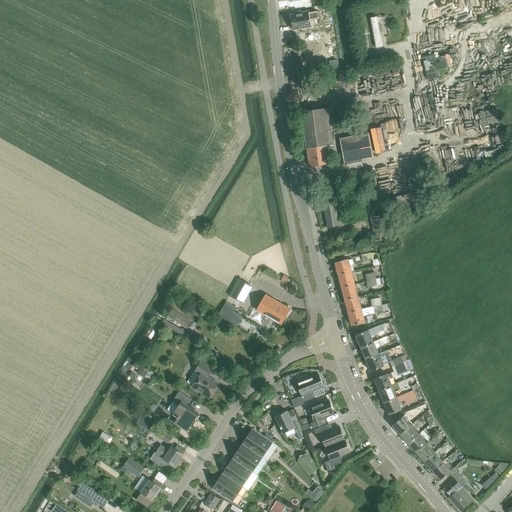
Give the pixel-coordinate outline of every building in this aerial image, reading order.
[(309,19),(318,18),(317,11),(308,13),(308,11),(301,12),(301,14),(290,15),(292,29),(310,26),(309,19)] [(373,16),(375,46),(384,46),(383,36),(389,36),(388,15),(373,16)] [(428,79),(440,76),(436,53),(423,56),(428,79)] [(440,56),(442,68),(453,66),(451,54),(440,56)] [(329,162),(327,145),(331,145),(326,108),(301,112),(309,165),(329,162)] [(354,137),(341,139),(345,163),(358,161),(354,137)] [(424,190),(394,197),(396,209),(427,202),(424,190)] [(329,226),(344,223),(341,206),(336,207),(335,203),(324,206),(329,226)] [(374,241),(379,241),(388,239),(383,215),(370,217),(374,241)] [(361,255),(362,262),(372,260),(370,253),(361,255)] [(335,261),(339,274),(351,271),(350,266),(353,264),(352,259),(348,260),(348,258),(335,261)] [(339,274),(342,287),(354,284),(351,271),(339,274)] [(378,285),(381,285),(379,278),(376,279),(375,272),(365,274),(366,281),(368,288),(378,286),(378,285)] [(229,296),(243,304),(253,286),(239,278),(229,296)] [(342,287),(345,300),(358,296),(354,284),(342,287)] [(254,309),(249,317),(261,324),(262,323),(267,326),(272,319),(281,325),(290,309),(265,294),(256,310),(254,309)] [(345,300),(348,312),(361,309),(358,296),(345,300)] [(370,300),(371,306),(373,313),(383,311),(381,304),(380,298),(370,300)] [(218,315),(237,326),(242,317),(234,312),(236,308),(226,302),(218,315)] [(364,322),(361,309),(348,312),(351,325),(364,322)] [(178,313),(174,321),(187,329),(191,321),(178,313)] [(356,335),(361,347),(374,341),(371,335),(384,330),(382,324),(369,330),(369,329),(356,335)] [(366,358),(378,353),(379,353),(376,348),(389,342),(387,336),(374,342),(374,341),(361,347),(366,358)] [(378,353),(366,358),(371,370),(390,362),(388,357),(393,355),(390,348),(379,353),(378,353)] [(401,356),(391,360),(393,365),(403,362),(401,356)] [(379,390),(392,385),(389,379),(411,370),(407,361),(392,367),(394,372),(387,374),(386,373),(374,378),(379,390)] [(209,398),(218,384),(208,377),(212,370),(201,362),(196,370),(201,373),(192,387),(209,398)] [(141,367),(137,373),(143,377),(148,371),(141,367)] [(302,395),(300,396),(303,402),(316,397),(313,391),(324,387),(319,373),(297,382),(302,395)] [(379,390),(384,402),(396,397),(392,385),(379,390)] [(402,409),(399,403),(405,401),(406,404),(417,400),(413,390),(407,393),(397,397),(396,397),(384,402),(389,414),(402,409)] [(173,401),(167,410),(179,418),(178,418),(175,423),(185,430),(188,425),(190,427),(198,413),(186,405),(191,399),(179,391),(173,401)] [(303,402),(300,396),(291,399),(294,407),(303,404),(303,402)] [(130,399),(126,405),(132,408),(135,402),(130,399)] [(334,413),(329,399),(310,407),(315,420),(310,422),(313,428),(326,422),(324,417),(334,413)] [(283,433),(294,428),(299,440),(306,437),(298,420),(293,410),(288,412),(287,411),(276,416),(283,433)] [(392,425),(400,435),(412,424),(404,415),(392,425)] [(321,434),(326,447),(345,439),(339,426),(329,430),(327,424),(314,430),(316,436),(321,434)] [(412,424),(400,435),(408,444),(420,433),(412,424)] [(254,429),(244,444),(263,457),(268,461),(279,446),(273,442),(254,429)] [(132,440),(125,437),(127,433),(122,430),(115,441),(127,448),(132,440)] [(168,444),(172,437),(164,432),(160,438),(168,444)] [(420,433),(408,444),(416,453),(428,442),(420,433)] [(350,452),(345,439),(326,447),(331,459),(326,461),(329,467),(342,462),(340,459),(342,459),(343,455),(350,452)] [(428,442),(416,453),(424,462),(436,451),(428,442)] [(244,444),(234,459),(253,472),(258,476),(268,461),(263,457),(244,444)] [(155,453),(151,459),(167,470),(171,464),(175,467),(186,450),(178,445),(175,448),(172,446),(169,450),(161,445),(155,453)] [(436,451),(424,462),(432,471),(444,460),(436,451)] [(298,462),(310,475),(319,467),(307,453),(298,462)] [(139,476),(143,470),(144,468),(128,458),(128,459),(123,466),(139,476)] [(234,459),(224,474),(243,487),(253,472),(234,459)] [(444,460),(432,471),(440,480),(452,469),(444,460)] [(501,463),(495,470),(500,475),(509,464),(501,463)] [(71,466),(67,473),(74,477),(78,470),(71,466)] [(160,471),(156,477),(164,483),(169,476),(160,471)] [(224,474),(213,489),(232,502),(243,487),(224,474)] [(485,489),(491,484),(499,476),(496,474),(488,481),(487,480),(481,485),(485,489)] [(163,483),(155,478),(153,482),(150,480),(137,499),(147,507),(163,483)] [(460,511),(473,500),(454,479),(443,489),(450,497),(449,498),(460,511)] [(79,491),(75,496),(91,507),(95,501),(103,507),(109,499),(83,483),(78,490),(79,491)] [(315,487),(310,494),(318,500),(323,492),(315,487)] [(220,499),(211,494),(204,504),(213,509),(220,499)] [(267,498),(265,502),(270,505),(274,499),(270,497),(267,498)] [(309,499),(302,507),(308,511),(314,504),(309,499)] [(277,501),(271,510),(275,511),(281,511),(285,506),(284,505),(278,501),(277,501)]
